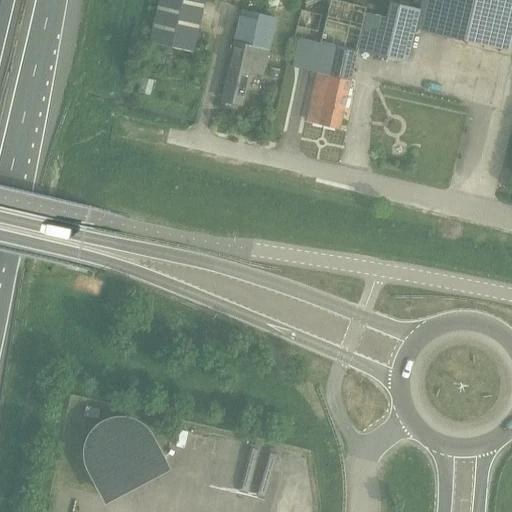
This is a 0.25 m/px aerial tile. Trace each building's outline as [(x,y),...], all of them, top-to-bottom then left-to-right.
[(158,0),(149,41),(193,51),(204,0),(158,0)] [(363,14),(355,50),(357,50),(405,62),(413,29),(439,35),(511,51),(511,0),(419,0),(417,9),(389,2),(385,19),(363,14)] [(240,105),(248,74),(261,77),(275,18),(240,10),(219,100),(240,105)] [(299,38),(292,67),(316,73),(305,121),(339,128),(356,52),(299,38)] [(155,50),(152,62),(162,64),(165,52),(155,50)] [(280,70),(273,69),(270,78),(278,80),(280,70)] [(142,77),(138,92),(150,95),(153,80),(142,77)] [(98,419),(100,410),(85,406),(83,416),(98,419)] [(89,466),(90,468),(105,497),(164,466),(148,437),(147,435),(145,432),(143,430),(141,428),(139,426),(137,425),(134,423),(132,422),(129,421),(126,420),(123,420),(120,420),(118,420),(115,420),(112,420),(109,421),(106,422),(104,423),(101,425),(99,427),(97,428),(95,430),(93,433),(91,435),(90,438),(89,440),(88,443),(87,446),(86,449),(86,451),(86,454),(86,457),(87,460),(88,463),(89,466)]
